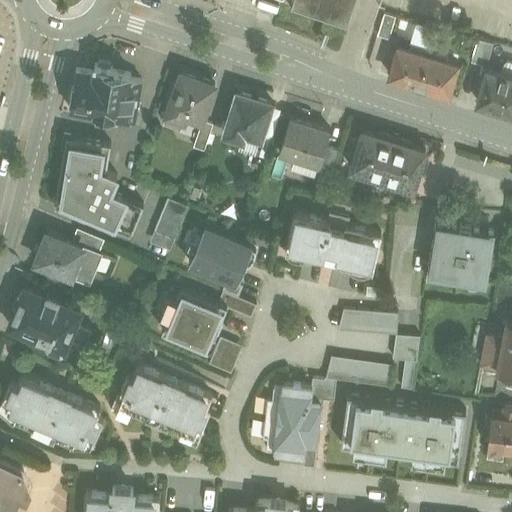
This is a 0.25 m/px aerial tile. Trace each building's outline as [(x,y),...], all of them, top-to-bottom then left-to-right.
[(356,0),(294,0),(291,8),(347,27),(356,0)] [(396,16),(385,13),(378,34),(389,38),(396,16)] [(433,44),(439,27),(419,21),(414,38),(433,44)] [(492,43),(478,39),(471,60),(486,65),(492,43)] [(448,53),(412,43),(411,48),(399,44),(390,75),(403,79),(403,82),(435,92),(436,89),(449,93),(458,62),(447,59),(448,53)] [(114,65),(96,62),(95,70),(77,67),(70,107),(95,112),(98,118),(110,120),(114,115),(135,119),(142,78),(131,76),(132,71),(113,68),(114,65)] [(511,75),(488,69),(478,102),(511,112),(511,75)] [(216,84),(183,72),(180,80),(176,78),(169,98),(173,99),(165,122),(182,128),(185,119),(201,125),(216,84)] [(273,101),(239,91),(235,104),(230,102),(225,118),(230,119),(226,133),(260,143),(273,101)] [(330,129),(291,117),(280,151),(320,164),(325,146),(330,129)] [(214,123),(204,119),(194,146),(205,149),(214,123)] [(379,131),(378,134),(364,130),(362,137),(357,136),(352,151),(357,152),(352,168),(414,188),(419,172),(424,173),(429,157),(424,156),(426,148),(412,144),(413,141),(379,131)] [(112,141),(71,134),(69,148),(64,147),(58,187),(65,190),(59,205),(114,228),(117,221),(134,228),(144,202),(111,188),(113,183),(114,183),(118,174),(107,169),(112,141)] [(342,149),(325,146),(320,164),(324,165),(316,191),(327,194),(342,149)] [(189,204),(169,195),(155,229),(175,237),(189,204)] [(329,218),(295,211),(286,249),(322,258),(324,250),(339,254),(338,261),(373,270),(382,231),(348,223),(350,216),(331,211),(329,218)] [(496,229),(437,220),(429,269),(448,272),(447,277),(468,281),(469,276),(488,279),(496,229)] [(253,244),(205,224),(190,260),(228,277),(238,281),(246,263),(250,265),(254,260),(256,256),(256,254),(257,252),(257,249),(252,247),(253,244)] [(105,237),(78,226),(72,240),(99,251),(105,237)] [(72,240),(48,230),(36,259),(90,280),(101,252),(99,251),(72,240)] [(238,281),(228,277),(224,288),(239,294),(244,283),(238,281)] [(220,299),(182,283),(163,328),(209,348),(228,304),(228,303),(220,299)] [(60,296),(48,291),(47,294),(26,285),(23,291),(21,292),(18,294),(17,296),(16,299),(17,302),(18,304),(10,324),(49,340),(49,343),(51,345),(59,349),(62,349),(65,347),(69,336),(85,343),(93,326),(76,319),(81,308),(59,299),(60,296)] [(239,294),(224,288),(220,299),(228,303),(228,304),(233,307),(239,294)] [(239,294),(233,307),(252,315),(257,302),(239,294)] [(399,311),(346,309),(340,331),(400,332),(399,311)] [(511,318),(508,317),(504,335),(488,332),(481,363),(498,366),(498,368),(510,370),(507,380),(507,381),(511,382),(511,318)] [(423,336),(397,332),(394,356),(405,358),(420,360),(423,336)] [(243,343),(221,334),(210,361),(232,370),(243,343)] [(147,413),(121,402),(125,391),(122,389),(129,371),(133,372),(138,360),(149,365),(150,363),(153,362),(156,361),(157,346),(153,345),(146,344),(138,345),(131,348),(124,351),(110,384),(92,376),(83,397),(101,405),(97,414),(104,417),(96,435),(90,433),(87,438),(107,446),(110,439),(135,450),(152,410),(149,409),(147,413)] [(332,355),(326,375),(338,376),(337,379),(390,385),(394,363),(332,355)] [(418,389),(420,360),(405,358),(402,387),(418,389)] [(181,382),(167,375),(168,373),(149,365),(138,360),(133,372),(129,371),(122,389),(125,391),(121,402),(147,413),(149,409),(152,410),(170,418),(168,422),(195,433),(200,422),(203,424),(211,405),(207,404),(212,392),(183,379),(181,382)] [(55,385),(23,372),(19,381),(12,378),(5,397),(11,399),(7,409),(17,413),(16,417),(34,424),(36,421),(57,430),(56,433),(74,441),(76,437),(86,442),(87,438),(90,433),(96,435),(104,417),(97,414),(101,405),(83,397),(69,391),(68,394),(54,388),(55,385)] [(325,377),(314,375),(313,384),(314,384),(312,400),(322,401),(322,402),(324,402),(325,397),(335,398),(337,379),(338,376),(326,375),(325,377)] [(511,382),(507,381),(507,380),(500,379),(496,395),(511,397),(511,382)] [(313,384),(284,380),(283,386),(275,385),(274,397),(269,396),(264,435),(269,436),(268,447),(276,448),(276,451),(305,454),(307,441),(318,443),(322,402),(322,401),(312,400),(314,384),(313,384)] [(348,394),(341,444),(354,446),(352,457),(388,463),(390,449),(413,452),(412,466),(448,471),(449,463),(463,465),(471,412),(348,394)] [(511,403),(504,403),(503,409),(493,408),(488,446),(489,446),(488,453),(504,455),(505,448),(506,447),(511,448),(511,403)] [(22,462),(0,451),(0,509),(3,511),(15,511),(24,493),(27,495),(31,486),(22,462)] [(134,486),(114,485),(113,491),(86,489),(84,511),(159,511),(161,495),(134,493),(134,486)] [(256,509),(230,506),(229,511),(299,511),(301,502),(257,497),(256,509)]
